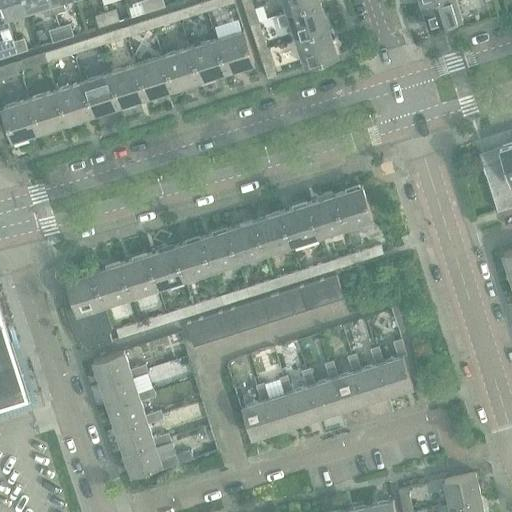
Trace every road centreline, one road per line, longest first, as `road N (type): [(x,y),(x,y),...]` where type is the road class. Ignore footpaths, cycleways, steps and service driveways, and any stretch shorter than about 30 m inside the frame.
road 1 (tertiary): [(405,80),(0,207)]
road 2 (tertiary): [(11,233),(416,120)]
road 3 (residential): [(511,423),(416,120)]
road 4 (residential): [(102,511),(11,233)]
road 5 (residential): [(245,477),(207,346),(332,310)]
road 6 (residential): [(245,477),(426,418)]
